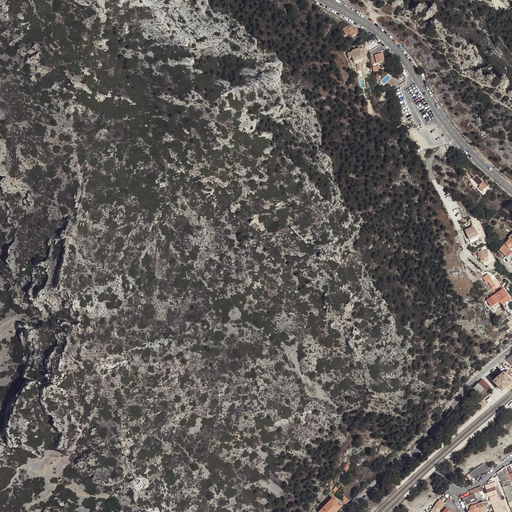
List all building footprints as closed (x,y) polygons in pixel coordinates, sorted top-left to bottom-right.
[(354,26),(351,25),(343,29),(346,35),(349,33),(351,37),(359,33),(357,29),(358,29),(354,26)] [(360,48),(352,50),(353,54),(351,54),(352,59),(357,57),(359,61),(364,59),(363,55),(365,55),(364,51),(361,52),(360,48)] [(383,54),(375,56),(377,63),(385,61),(383,54)] [(382,81),(384,84),(391,79),(389,75),(382,81)] [(477,183),(480,186),(484,182),(476,175),(473,178),(477,183)] [(479,188),(482,191),(487,186),(484,182),(480,186),(479,188)] [(465,231),(469,240),(478,236),(476,231),(475,231),(473,227),(465,231)] [(510,238),(499,250),(504,254),(509,249),(511,245),(511,234),(509,237),(510,238)] [(484,279),(487,282),(488,281),(493,289),(500,285),(495,277),(494,275),(490,278),(488,275),(484,279)] [(495,295),(495,296),(499,301),(507,296),(504,290),(495,295)] [(491,306),(499,301),(495,296),(493,297),(488,300),(487,301),(490,305),(491,306)] [(507,296),(499,301),(501,304),(509,299),(507,296)] [(502,390),(511,381),(511,376),(507,371),(495,382),(495,383),(498,386),(502,390)] [(483,390),(488,385),(483,379),(477,384),(473,388),(479,395),(484,391),(483,390)] [(483,465),(467,476),(470,481),(486,470),(483,465)] [(508,474),(505,466),(505,467),(500,470),(497,472),(497,473),(500,478),(502,483),(509,480),(509,479),(508,474)] [(506,511),(496,482),(493,483),(503,511),(506,511)] [(494,511),(503,511),(493,483),(491,484),(490,484),(485,486),(488,493),(485,494),(487,498),(489,497),(490,500),(488,501),(489,505),(492,504),(494,511)] [(511,496),(510,493),(508,485),(503,487),(508,503),(511,501),(511,496)] [(487,501),(481,487),(469,491),(471,494),(471,495),(463,499),(466,506),(468,505),(468,506),(477,502),(478,504),(483,502),(485,502),(487,501)] [(349,501),(344,495),(340,499),(346,504),(349,501)] [(319,511),(336,511),(342,506),(333,498),(319,511)] [(458,511),(457,507),(452,501),(449,499),(448,499),(445,504),(439,511),(458,511)] [(439,511),(445,504),(441,501),(439,501),(439,503),(438,503),(437,503),(434,507),(435,510),(436,511),(439,511)] [(478,504),(477,502),(468,506),(468,505),(466,506),(465,506),(468,511),(470,510),(470,509),(470,508),(470,507),(477,504),(478,504)] [(484,511),(486,511),(483,502),(478,504),(477,504),(480,511),(484,511)]
